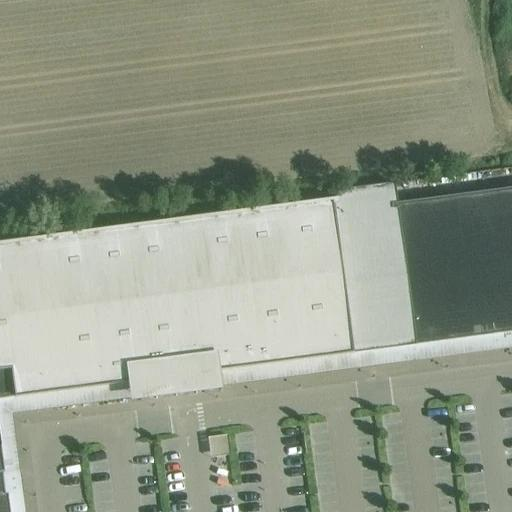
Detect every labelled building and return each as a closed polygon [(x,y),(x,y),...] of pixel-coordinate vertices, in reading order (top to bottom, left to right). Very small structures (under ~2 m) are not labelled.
[(337,202),(333,202),(335,217),(351,340),(354,356),(415,348),(511,335),(511,191),(397,206),(395,191),(394,185),(387,186),(374,188),(355,190),(338,192),(339,202),(337,202)] [(354,356),(351,340),(333,202),(0,246),(0,374),(10,373),(14,401),(354,356)] [(0,476),(5,476),(0,437),(0,402),(14,401),(10,373),(0,374),(0,476)] [(231,436),(217,436),(216,454),(230,454),(231,436)] [(9,511),(5,476),(0,476),(0,511),(9,511)]
